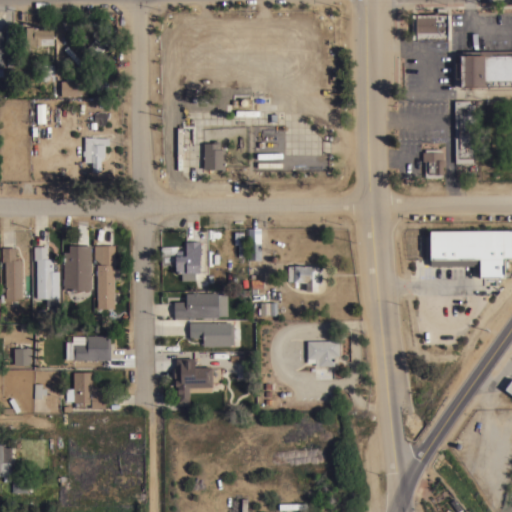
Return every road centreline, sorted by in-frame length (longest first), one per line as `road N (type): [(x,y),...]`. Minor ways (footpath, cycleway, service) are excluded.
road 1 (residential): [(137,0),(154,511)]
road 2 (residential): [(0,208),(511,203)]
road 3 (secondary): [(395,499),(364,0)]
road 4 (secondary): [(395,499),(511,316)]
